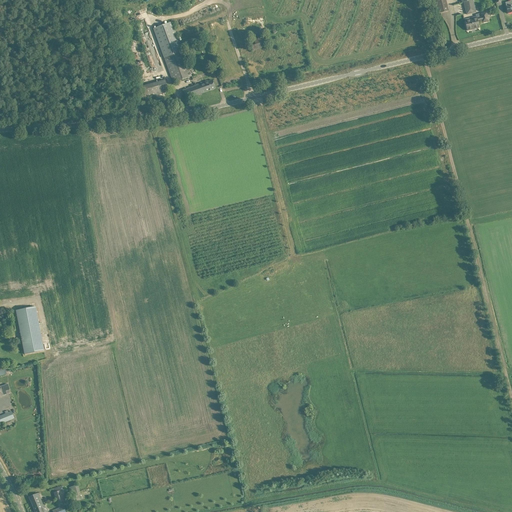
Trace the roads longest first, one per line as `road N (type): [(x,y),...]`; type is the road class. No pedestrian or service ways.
road 1 (unclassified): [(0,130),(198,109),(511,36)]
road 2 (track): [(511,387),(424,56)]
